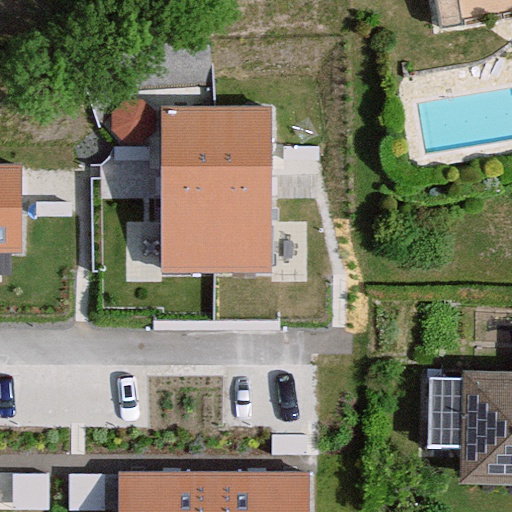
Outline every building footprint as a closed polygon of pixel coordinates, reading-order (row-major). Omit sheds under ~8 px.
[(511,0),(437,0),(442,28),(511,15),(511,0)] [(162,106),(162,274),(216,274),(217,106),(162,106)] [(217,106),(216,274),(271,274),(271,106),(217,106)] [(0,252),(22,252),(23,163),(0,163),(0,252)] [(511,379),(474,378),(470,480),(511,481),(511,379)] [(119,511),(214,511),(215,471),(120,471),(119,511)] [(214,511),(310,511),(310,471),(215,471),(214,511)]
